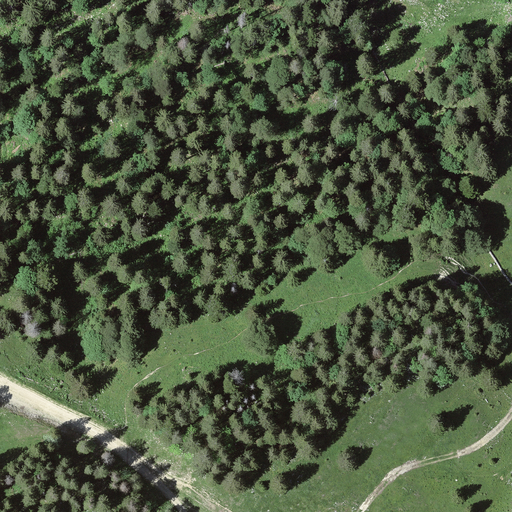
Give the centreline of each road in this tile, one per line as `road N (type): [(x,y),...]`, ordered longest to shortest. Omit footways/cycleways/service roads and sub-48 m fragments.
road 1 (track): [(0,381),(106,438),(183,511)]
road 2 (track): [(362,511),(398,473),(483,445),(511,414)]
